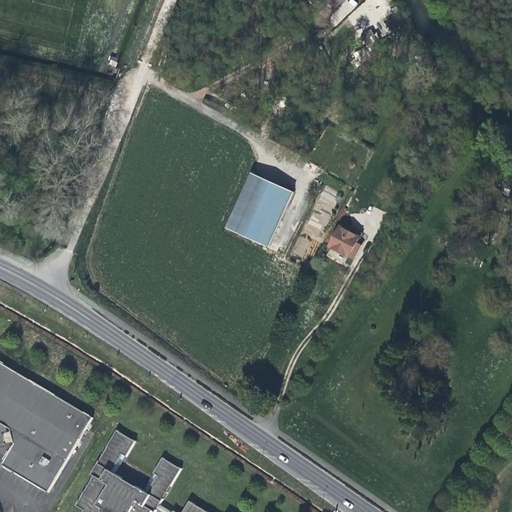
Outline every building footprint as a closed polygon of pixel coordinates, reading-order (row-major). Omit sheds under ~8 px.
[(348,0),(343,4),(348,11),(357,5),(353,0),(348,0)] [(267,245),(292,193),(250,174),(226,225),(267,245)] [(306,230),(320,236),(330,213),(324,210),(323,212),(314,208),(306,230)] [(347,254),(357,236),(336,225),(326,243),(347,254)] [(94,418),(0,361),(0,422),(12,429),(12,432),(15,441),(16,444),(3,465),(50,492),(94,418)] [(136,441),(118,430),(91,474),(94,476),(77,505),(85,510),(84,511),(152,511),(153,511),(154,511),(156,511),(158,510),(161,511),(171,511),(172,511),(161,504),(182,469),(164,458),(144,491),(117,474),(136,441)] [(5,433),(7,443),(15,441),(12,432),(5,433)] [(173,511),(172,511),(171,511),(208,511),(190,501),(184,511),(176,511),(175,511),(173,511)]
